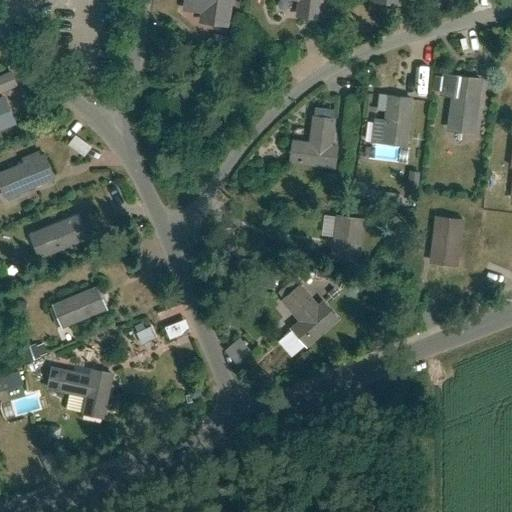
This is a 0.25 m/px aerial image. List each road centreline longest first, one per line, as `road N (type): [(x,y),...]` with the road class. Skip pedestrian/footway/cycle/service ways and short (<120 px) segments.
road 1 (residential): [(172,249),(276,110),(328,73),(402,41),(511,15)]
road 2 (residential): [(511,316),(236,429)]
road 3 (residential): [(236,429),(33,511)]
road 4 (residential): [(172,249),(236,429)]
road 5 (residential): [(0,50),(119,137)]
road 6 (residential): [(142,0),(119,137)]
road 7 (residential): [(119,137),(172,249)]
